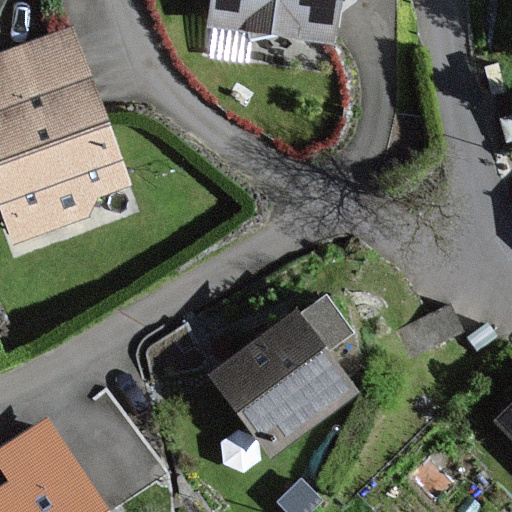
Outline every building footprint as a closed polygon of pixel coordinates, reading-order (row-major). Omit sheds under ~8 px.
[(206,0),(202,25),(321,44),(328,0),(206,0)] [(126,186),(73,33),(0,58),(0,226),(1,230),(126,186)] [(358,395),(297,310),(206,374),(266,460),(358,395)] [(511,405),(494,422),(511,442),(511,405)] [(99,511),(44,425),(0,453),(0,478),(8,490),(0,495),(0,511),(99,511)]
